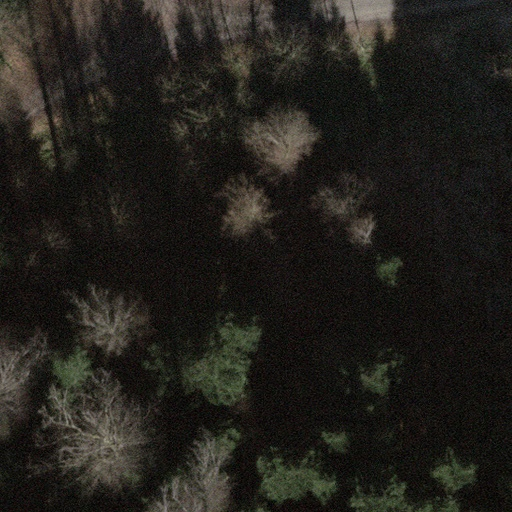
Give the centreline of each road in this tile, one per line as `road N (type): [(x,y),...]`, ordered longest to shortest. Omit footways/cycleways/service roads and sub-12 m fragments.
road 1 (track): [(449,0),(122,42),(94,0)]
road 2 (track): [(0,124),(122,42)]
